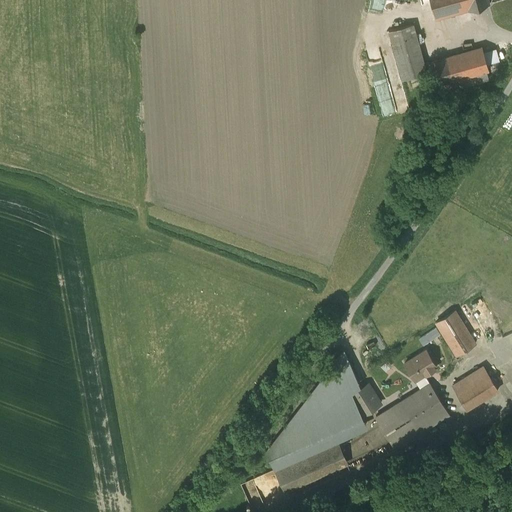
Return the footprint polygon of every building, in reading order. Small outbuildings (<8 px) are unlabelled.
[(430,0),(436,19),(490,4),(488,0),(430,0)] [(413,24),(390,30),(403,79),(426,72),(413,24)] [(388,66),(398,62),(391,46),(382,49),(388,66)] [(482,46),(427,62),(433,85),(441,83),(444,91),(488,78),(486,70),(489,69),(482,46)] [(455,310),(436,322),(457,354),(475,342),(455,310)] [(426,349),(405,362),(415,380),(416,379),(425,374),(437,366),(426,349)] [(350,395),(361,388),(344,351),(268,449),(274,465),(366,424),(361,414),(362,413),(350,395)] [(385,364),(389,369),(395,364),(391,359),(385,364)] [(483,365),(453,384),(467,407),(498,389),(483,365)] [(421,387),(376,416),(396,447),(450,414),(425,374),(416,379),(421,387)] [(361,388),(350,395),(362,413),(381,402),(369,383),(361,388)] [(337,440),(276,467),(285,489),(346,462),(337,440)]
